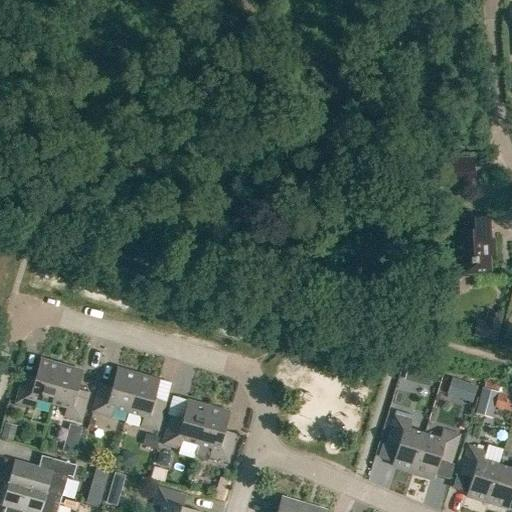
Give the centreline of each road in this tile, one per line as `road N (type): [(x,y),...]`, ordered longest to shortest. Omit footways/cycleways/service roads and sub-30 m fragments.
road 1 (residential): [(255,448),(263,408),(246,370),(225,362),(60,316),(23,315),(0,364)]
road 2 (residential): [(511,165),(495,120),(489,0)]
road 3 (residential): [(409,511),(255,448)]
